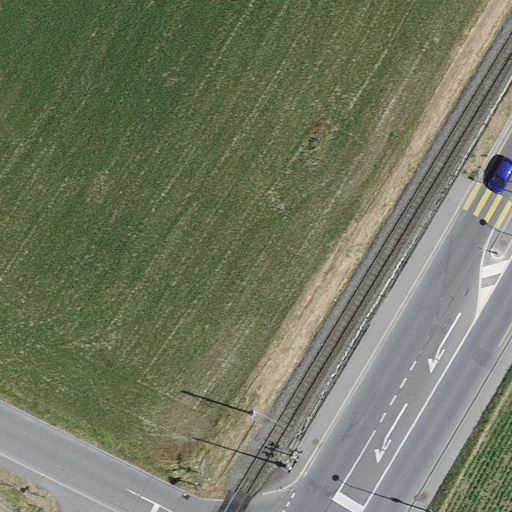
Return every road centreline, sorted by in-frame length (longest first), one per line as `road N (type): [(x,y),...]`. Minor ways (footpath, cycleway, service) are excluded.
road 1 (primary): [(511,230),(343,511)]
road 2 (unclassified): [(171,511),(0,427)]
